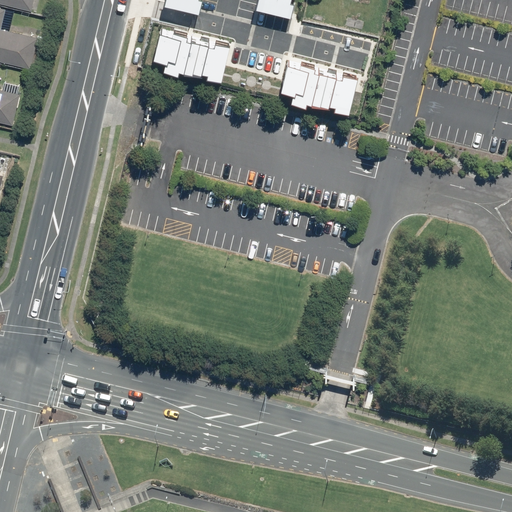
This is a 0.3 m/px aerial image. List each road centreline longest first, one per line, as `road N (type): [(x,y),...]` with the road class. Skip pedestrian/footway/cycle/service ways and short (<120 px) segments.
road 1 (secondary): [(207,416),(41,433),(0,480)]
road 2 (secondary): [(207,416),(414,465)]
road 3 (secondary): [(23,369),(207,416)]
road 4 (secondary): [(23,369),(58,233)]
road 5 (secondary): [(106,33),(76,156)]
